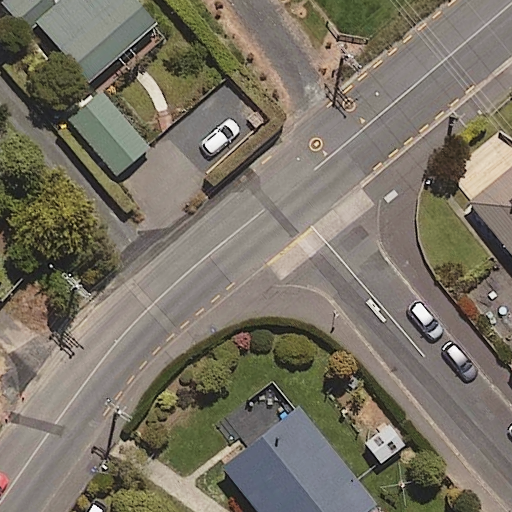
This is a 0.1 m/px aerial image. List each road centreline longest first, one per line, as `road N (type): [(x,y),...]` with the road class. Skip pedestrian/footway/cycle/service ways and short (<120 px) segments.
road 1 (unclassified): [(0,497),(108,346),(185,269),(280,195)]
road 2 (residential): [(280,195),(444,390),(511,457)]
road 3 (unclassified): [(280,195),(511,0)]
